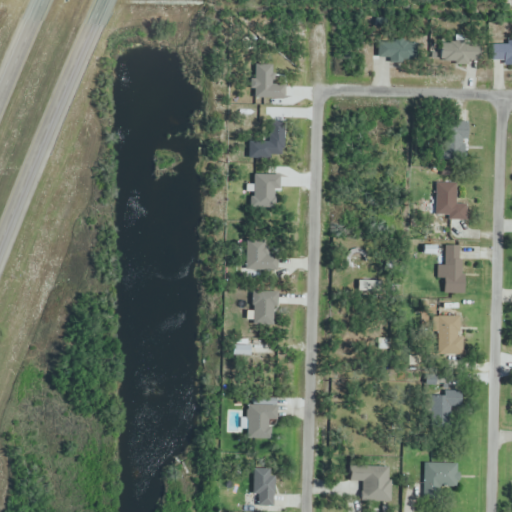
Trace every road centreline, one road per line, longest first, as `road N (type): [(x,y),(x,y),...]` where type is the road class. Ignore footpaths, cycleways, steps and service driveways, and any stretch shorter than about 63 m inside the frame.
road 1 (residential): [(492,511),(503,97)]
road 2 (residential): [(305,511),(319,99)]
road 3 (trunk): [(0,240),(104,0)]
road 4 (residential): [(319,99),(336,92),(511,97)]
road 5 (trunk): [(50,0),(0,119)]
